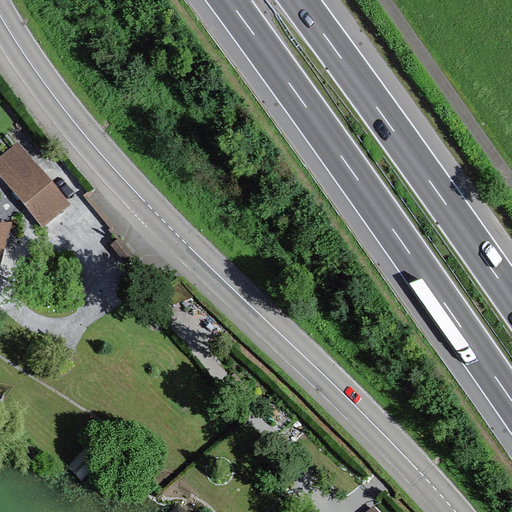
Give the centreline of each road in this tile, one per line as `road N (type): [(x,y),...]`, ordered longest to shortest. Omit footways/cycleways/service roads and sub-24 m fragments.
road 1 (secondary): [(452,511),(81,134),(0,24)]
road 2 (motorway): [(228,0),(511,413)]
road 3 (motorway): [(511,300),(297,0)]
